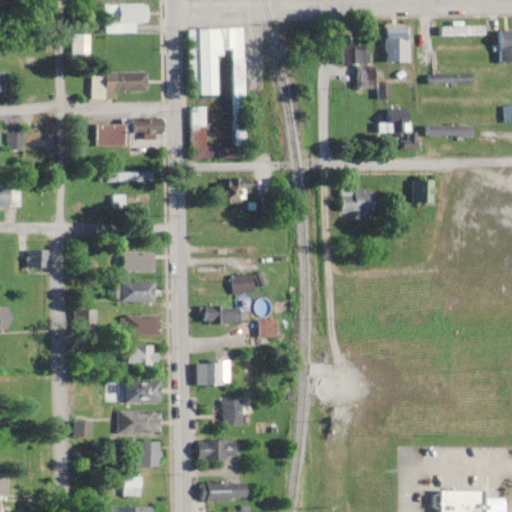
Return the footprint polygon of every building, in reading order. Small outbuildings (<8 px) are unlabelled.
[(102,4),(102,33),(134,33),(134,23),(146,23),(146,4),(102,4)] [(436,26),(436,36),(483,36),(483,26),(436,26)] [(229,148),(218,148),(218,159),(244,158),(242,28),(185,29),(186,96),(215,95),(214,54),(227,54),(229,148)] [(385,28),(385,63),(406,63),(406,28),(385,28)] [(511,62),(511,29),(496,30),(496,63),(511,62)] [(87,57),(87,33),(68,33),(68,57),(87,57)] [(355,65),(354,88),(373,89),(373,99),(386,99),(387,83),(372,83),(372,65),(366,65),(367,34),(350,34),(349,46),(341,46),(341,64),(355,65)] [(113,100),(113,92),(145,91),(145,72),(89,73),(89,100),(113,100)] [(425,74),(425,84),(469,84),(469,74),(425,74)] [(511,105),(501,106),(501,124),(511,123),(511,105)] [(203,107),(187,107),(187,149),(203,149),(203,107)] [(375,139),(407,138),(406,108),(384,109),(384,122),(374,122),(375,139)] [(55,123),(36,123),(36,145),(55,145),(55,123)] [(92,147),(123,147),(123,133),(162,133),(162,123),(92,123),(92,147)] [(425,137),(470,137),(470,126),(425,126),(425,137)] [(21,149),(21,134),(7,134),(7,149),(21,149)] [(150,172),(101,172),(101,182),(150,182),(150,172)] [(246,179),(216,179),(216,206),(246,206),(246,179)] [(427,181),(409,181),(409,203),(427,203),(427,181)] [(0,208),(9,208),(9,188),(0,188),(0,208)] [(361,222),(361,212),(372,212),(372,191),(337,191),(337,222),(361,222)] [(38,251),(25,251),(25,268),(38,268),(38,251)] [(150,253),(118,253),(118,272),(150,272),(150,253)] [(251,273),(229,276),(231,295),(253,293),(251,273)] [(153,283),(115,283),(115,303),(153,303),(153,283)] [(0,304),(0,328),(8,329),(8,305),(0,304)] [(239,323),(239,305),(200,305),(200,323),(239,323)] [(158,335),(158,315),(121,315),(121,335),(158,335)] [(274,319),(256,319),(256,337),(274,337),(274,319)] [(121,345),(121,369),(154,369),(154,345),(121,345)] [(194,360),(194,385),(227,385),(227,360),(194,360)] [(159,403),(159,380),(123,380),(123,403),(159,403)] [(246,399),(219,399),(219,425),(246,425),(246,399)] [(159,435),(159,411),(116,411),(116,435),(159,435)] [(197,439),(197,459),(234,459),(234,439),(197,439)] [(129,467),(159,467),(159,442),(129,442),(129,467)] [(421,455),(477,455),(477,447),(421,447),(421,455)] [(120,497),(139,497),(139,476),(120,476),(120,497)] [(244,481),(200,481),(200,500),(244,500),(244,481)] [(503,511),(504,490),(438,489),(437,511),(503,511)]
